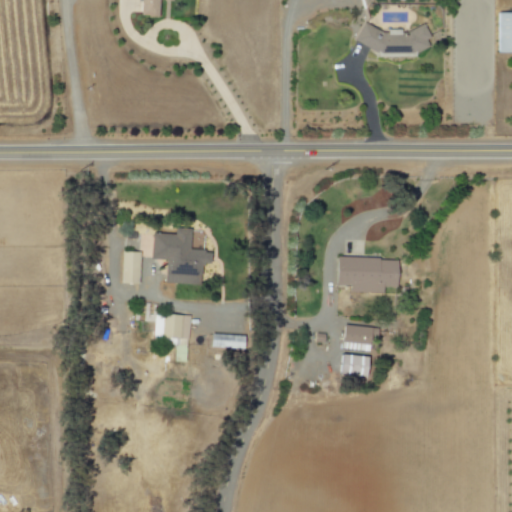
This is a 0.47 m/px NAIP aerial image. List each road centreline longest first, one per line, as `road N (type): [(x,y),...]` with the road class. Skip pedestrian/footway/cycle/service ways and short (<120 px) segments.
road 1 (residential): [(0,151),(511,154)]
road 2 (residential): [(269,150),(267,358),(220,511)]
road 3 (residential): [(83,151),(63,0)]
